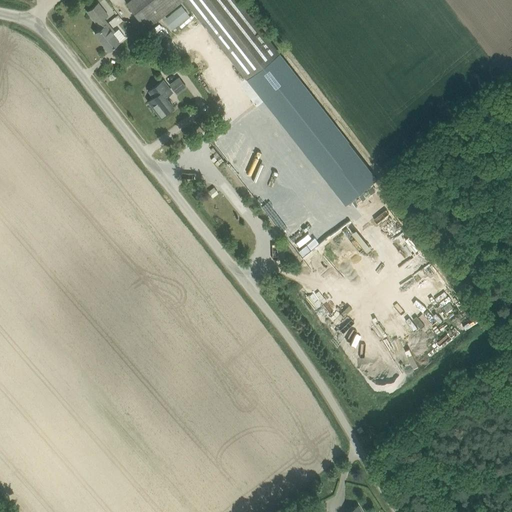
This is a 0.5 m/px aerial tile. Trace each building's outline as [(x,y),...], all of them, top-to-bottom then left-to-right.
[(184,0),(186,1),(186,0),(133,0),(127,5),(145,30),(162,17),(172,29),(190,16),(181,5),(167,17),(165,15),(184,0)] [(246,78),(278,53),(237,0),(186,0),(186,1),(246,78)] [(97,4),(95,5),(88,11),(101,28),(95,33),(109,50),(116,44),(118,42),(112,34),(114,32),(103,19),(107,16),(97,4)] [(217,52),(209,58),(213,63),(221,57),(217,52)] [(202,74),(214,89),(233,73),(222,58),(202,74)] [(249,79),(257,87),(266,79),(258,70),(249,79)] [(179,77),(169,84),(175,91),(185,84),(179,77)] [(162,80),(157,84),(149,91),(154,97),(148,101),(161,117),(174,107),(167,98),(172,94),(162,80)] [(312,93),(324,113),(329,110),(317,90),(312,93)] [(212,198),(218,193),(214,187),(208,192),(212,198)] [(298,257),(303,254),(290,232),(285,234),(298,257)] [(364,240),(346,254),(353,264),(371,250),(364,240)] [(367,259),(375,267),(381,262),(374,253),(367,259)]
